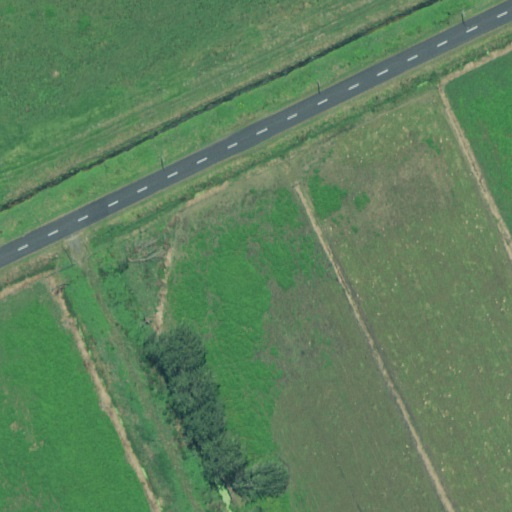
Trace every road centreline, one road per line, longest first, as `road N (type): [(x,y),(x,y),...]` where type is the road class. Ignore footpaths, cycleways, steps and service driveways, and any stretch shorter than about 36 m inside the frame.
road 1 (unclassified): [(511,12),(0,262)]
road 2 (track): [(68,228),(203,511)]
